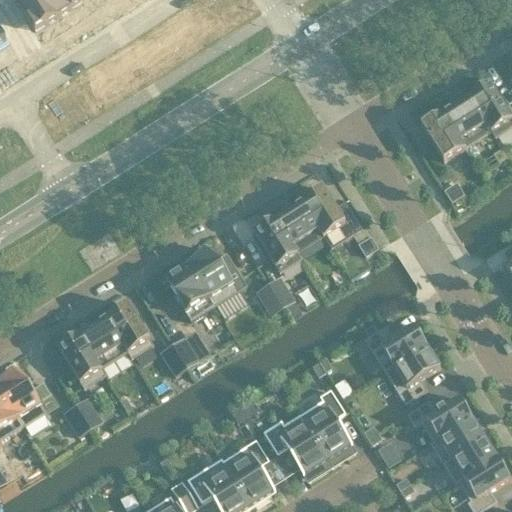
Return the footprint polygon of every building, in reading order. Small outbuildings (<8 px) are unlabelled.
[(13,0),(35,34),(59,20),(46,0),(13,0)] [(46,0),(59,20),(83,5),(79,0),(46,0)] [(511,132),(511,120),(491,86),(469,100),(492,137),(495,143),(511,132)] [(492,137),(469,100),(442,117),(465,153),(492,137)] [(465,153),(442,117),(421,130),(444,166),(465,153)] [(363,234),(346,206),(336,213),(321,189),(300,202),(321,236),(332,253),(363,234)] [(464,199),(458,189),(446,197),(453,206),(464,199)] [(321,236),(300,202),(273,219),(294,253),(321,236)] [(294,253),(273,219),(252,233),(279,275),(299,262),(294,253)] [(378,253),(372,243),(361,250),(367,260),(378,253)] [(247,291),(227,258),(218,264),(212,254),(189,269),(215,311),(247,291)] [(215,311),(189,269),(165,284),(191,326),(215,311)] [(295,305),(281,284),(270,291),(284,313),(295,305)] [(284,313),(270,291),(259,299),(272,320),(284,313)] [(154,350),(127,308),(106,321),(130,358),(133,363),(154,350)] [(130,358),(106,321),(80,337),(103,375),(130,358)] [(375,329),(365,335),(369,342),(379,336),(375,329)] [(385,377),(427,350),(414,329),(394,342),(387,331),(379,336),(369,342),(365,344),(385,377)] [(103,375),(80,337),(58,351),(84,394),(106,380),(103,375)] [(199,366),(186,345),(174,352),(188,373),(199,366)] [(420,384),(441,371),(427,350),(385,377),(406,409),(427,396),(420,384)] [(188,373),(174,352),(163,359),(176,381),(188,373)] [(333,373),(326,363),(320,367),(326,377),(333,373)] [(20,375),(0,387),(0,395),(23,432),(45,418),(46,417),(40,407),(52,400),(44,387),(32,394),(20,375)] [(0,445),(23,432),(0,395),(0,445)] [(346,418),(331,395),(320,402),(323,406),(324,405),(335,425),(346,418)] [(126,402),(121,405),(127,416),(133,412),(126,402)] [(434,447),(473,423),(460,402),(436,417),(429,405),(408,419),(416,431),(422,427),(434,446),(434,447)] [(351,450),(335,425),(324,405),(323,406),(300,420),(328,465),(351,450)] [(103,429),(89,407),(78,415),(91,436),(103,429)] [(91,436),(78,415),(66,422),(80,443),(91,436)] [(328,465),(300,420),(284,430),(282,426),(275,431),(289,453),(288,454),(305,480),(328,465)] [(443,468),(485,442),(473,423),(434,447),(434,446),(430,448),(443,468)] [(378,437),(374,430),(364,437),(368,443),(378,437)] [(289,453),(275,431),(264,437),(278,460),(288,454),(289,453)] [(382,444),(378,437),(368,443),(372,450),(382,444)] [(458,486),(497,461),(485,442),(443,468),(456,489),(459,487),(458,486)] [(269,466),(257,445),(246,452),(259,472),(269,466)] [(394,445),(382,451),(389,468),(402,463),(394,445)] [(274,496),(259,472),(246,452),(223,467),(251,511),(274,496)] [(490,495),(510,482),(497,461),(458,486),(459,487),(471,506),(468,507),(470,511),(488,511),(497,507),(490,495)] [(167,463),(160,467),(166,477),(174,473),(167,463)] [(249,511),(251,511),(223,467),(221,464),(198,478),(212,502),(218,511),(249,511)] [(212,502),(198,478),(187,485),(202,508),(212,502)] [(400,495),(411,489),(406,482),(396,488),(400,495)] [(196,511),(198,511),(183,487),(172,494),(183,511),(196,511)] [(405,502),(415,496),(411,489),(400,495),(405,502)] [(178,511),(172,501),(154,511),(178,511)]
